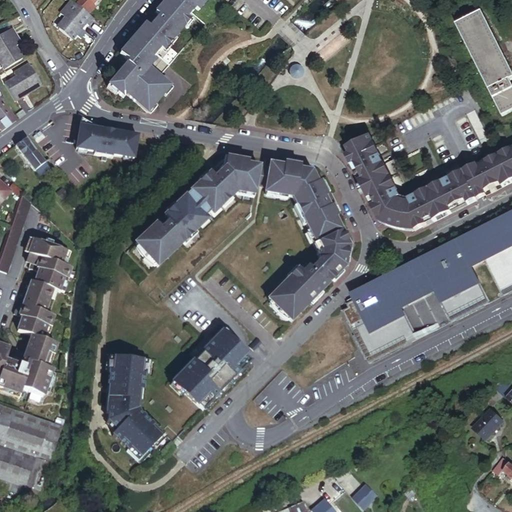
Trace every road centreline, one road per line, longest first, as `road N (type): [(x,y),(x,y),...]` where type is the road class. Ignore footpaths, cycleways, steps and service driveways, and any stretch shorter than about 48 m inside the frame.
road 1 (residential): [(68,95),(115,123),(329,163),(369,247)]
road 2 (unclassified): [(233,404),(239,429),(260,439),(511,302)]
road 3 (residential): [(369,247),(364,270),(233,404)]
road 4 (residential): [(369,247),(407,250),(511,199)]
